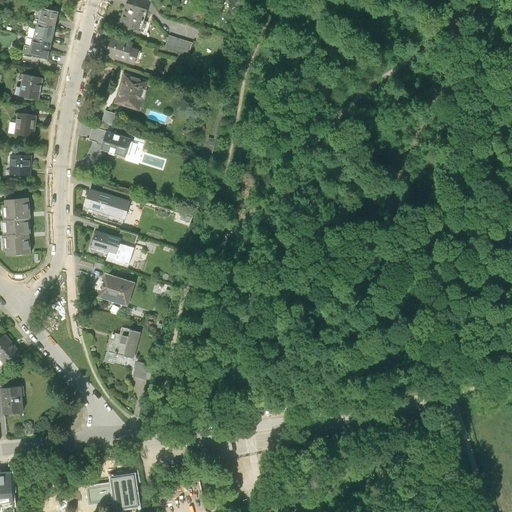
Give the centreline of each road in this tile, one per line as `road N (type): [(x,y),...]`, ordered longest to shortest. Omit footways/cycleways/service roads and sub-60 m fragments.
road 1 (residential): [(114,438),(366,412),(471,389),(511,391)]
road 2 (track): [(472,0),(401,168),(398,199),(445,367)]
road 3 (residential): [(94,0),(62,133),(58,257),(42,284),(13,306)]
road 4 (residential): [(13,306),(86,388),(114,438)]
road 5 (track): [(452,392),(489,511)]
